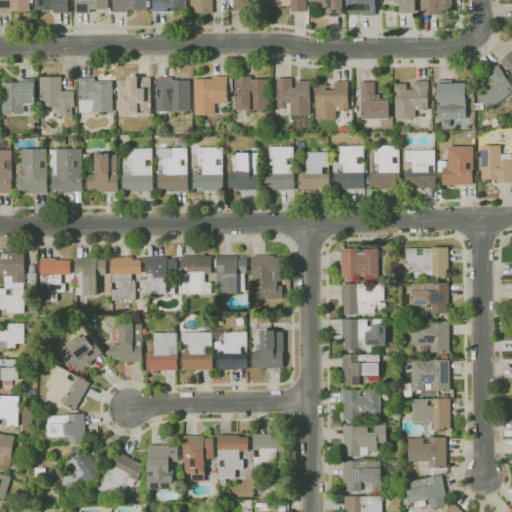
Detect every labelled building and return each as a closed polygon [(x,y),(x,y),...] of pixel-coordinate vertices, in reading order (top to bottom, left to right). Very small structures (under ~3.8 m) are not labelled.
[(0,13),(0,0),(31,0),(32,10),(13,11),(13,13),(0,13)] [(70,0),(70,13),(55,13),(55,9),(37,10),(37,6),(36,0),(70,0)] [(77,12),(76,0),(109,0),(110,8),(91,9),(91,12),(77,12)] [(130,12),(115,12),(114,0),(147,0),(148,9),(130,10),(130,12)] [(170,12),(154,12),(154,0),(187,0),(187,7),(170,7),(170,12)] [(214,0),(215,13),(192,13),(192,0),(214,0)] [(236,10),(236,0),(269,0),(269,5),(253,5),(253,9),(236,10)] [(308,0),(308,11),(292,11),(292,0),(308,0)] [(343,0),(344,15),(329,15),(329,14),(328,14),(328,7),(324,7),(324,2),(313,2),(313,0),(343,0)] [(377,15),(363,15),(363,12),(349,12),(349,0),(377,0),(377,10),(377,15)] [(417,0),(417,13),(402,13),(402,3),(397,3),(397,0),(417,0)] [(453,0),(454,14),(421,14),(421,11),(422,11),(422,0),(453,0)] [(511,71),(510,69),(509,70),(501,61),(511,51),(511,71)] [(511,93),(489,108),(478,92),(484,88),(494,81),(487,72),(500,64),(504,70),(504,71),(511,82),(511,93)] [(270,110),(253,110),(237,110),(237,75),(253,75),(253,79),(270,78),(270,110)] [(64,116),(60,112),(59,106),(41,106),(41,77),(63,76),(63,91),(76,91),(77,107),(73,107),(74,116),(64,116)] [(216,114),(196,114),(195,78),(213,78),(213,76),(229,76),(229,103),(216,103),(216,114)] [(140,115),(120,115),(119,82),(137,82),(137,77),(152,77),(152,83),(152,104),(140,104),(140,115)] [(169,111),(169,101),(158,101),(158,77),(173,77),(173,80),(191,80),(191,81),(193,81),(193,88),(191,88),(192,110),(169,111)] [(4,113),(3,82),(21,82),(21,79),(37,78),(37,103),(34,103),(34,105),(25,105),(26,113),(4,113)] [(114,112),(80,112),(80,78),(96,78),(96,81),(114,81),(114,112)] [(312,115),(292,115),(292,108),(289,108),(279,108),(279,102),(279,87),(278,87),(278,78),(293,78),(293,87),(298,87),(298,80),(312,80),(312,115)] [(453,118),(439,118),(439,79),(452,79),(452,83),(467,83),(467,86),(475,86),(475,97),(468,97),(468,107),(460,107),(460,108),(453,108),(453,118)] [(417,117),(396,117),(396,106),(397,106),(397,97),(393,97),(394,86),(396,86),(396,83),(408,83),(408,89),(415,89),(415,80),(430,80),(429,109),(420,109),(417,109),(417,117)] [(338,118),(317,118),(317,106),(317,84),(327,84),(327,90),(336,90),(336,81),(350,81),(350,110),(340,110),(340,107),(338,107),(338,118)] [(374,127),(365,127),(365,119),(364,119),(363,101),(361,101),(361,82),(376,82),(376,94),(381,94),(381,100),(391,100),(391,118),(374,118),(374,127)] [(366,188),(345,189),(345,186),(336,186),(335,172),(345,172),(345,164),(341,164),(340,146),(365,145),(365,156),(358,157),(358,163),(365,163),(365,172),(366,172),(366,188)] [(402,188),(379,189),(379,186),(371,186),(371,171),(378,171),(378,163),(375,163),(375,147),(376,147),(376,145),(400,145),(400,171),(401,171),(402,188)] [(511,182),(498,182),(498,179),(482,179),(482,145),(502,145),(502,159),(511,159),(511,182)] [(84,192),(62,192),(62,189),(53,190),(53,176),(51,176),(51,150),(58,150),(58,148),(73,148),(73,146),(78,146),(78,148),(83,148),(83,160),(83,167),(84,167),(84,175),(84,192)] [(296,189),(274,189),(274,187),(265,187),(265,173),(275,173),(274,164),(270,164),(270,163),(263,164),(262,156),(270,156),(270,147),(295,146),(295,173),(296,189)] [(474,184),(444,184),(444,171),(439,171),(439,160),(450,160),(450,146),(475,146),(475,169),(474,169),(474,184)] [(225,190),(203,190),(203,188),(194,188),(194,173),(204,173),(204,165),(200,165),(200,147),(224,147),(224,158),(217,158),(217,165),(224,165),(224,173),(225,173),(225,190)] [(28,193),(28,190),(18,190),(18,176),(17,161),(23,161),(22,149),(48,148),(49,192),(28,193)] [(139,191),(139,188),(124,189),(124,175),(127,175),(129,166),(129,149),(153,148),(153,159),(147,159),(147,166),(154,166),(154,174),(154,191),(139,191)] [(176,191),(168,191),(168,188),(160,188),(159,174),(161,174),(161,157),(160,157),(160,148),(188,148),(189,159),(182,159),(182,165),(188,165),(188,190),(176,191)] [(13,193),(0,193),(0,149),(13,149),(13,193)] [(438,187),(407,188),(407,170),(414,170),(414,162),(407,162),(407,150),(436,150),(437,172),(438,187)] [(260,190),(254,190),(239,190),(239,187),(230,187),(230,172),(239,172),(239,152),(259,152),(259,174),(260,174),(260,190)] [(331,189),(301,189),(300,171),(307,171),(307,152),(330,152),(330,173),(331,189)] [(98,191),(91,191),(91,189),(89,189),(89,174),(98,174),(98,170),(97,153),(111,153),(111,154),(118,154),(119,191),(98,191)] [(433,277),(416,277),(416,272),(416,264),(407,264),(407,248),(433,248),(433,247),(450,247),(450,269),(448,269),(448,277),(433,277)] [(360,278),(343,278),(343,248),(358,248),(365,248),(379,248),(379,277),(369,277),(369,276),(360,276),(360,278)] [(14,284),(6,284),(6,283),(0,283),(0,252),(3,252),(25,252),(25,271),(25,282),(14,283),(14,284)] [(246,293),(226,293),(226,292),(219,292),(218,272),(218,256),(239,255),(239,258),(248,258),(248,272),(246,272),(246,293)] [(284,299),(254,299),(254,287),(260,287),(260,281),(254,281),(254,272),(253,272),(253,255),(266,255),(274,255),(274,257),(283,257),(283,271),(282,271),(282,280),(279,280),(279,286),(284,286),(284,299)] [(59,301),(43,301),(43,290),(49,290),(49,284),(42,284),(42,275),(41,275),(41,258),(55,258),(55,256),(60,256),(60,260),(72,260),(72,274),(63,274),(63,278),(64,278),(64,282),(63,282),(63,283),(67,283),(67,292),(59,292),(59,301)] [(137,299),(113,300),(113,274),(112,274),(112,262),(108,263),(108,259),(112,259),(112,257),(126,257),(126,256),(134,256),(134,259),(142,259),(142,273),(133,273),(133,282),(137,282),(137,299)] [(176,294),(168,294),(168,293),(148,293),(148,273),(147,273),(147,257),(168,256),(168,259),(177,259),(177,274),(169,274),(169,277),(168,277),(168,284),(176,284),(176,294)] [(212,293),(183,294),(183,271),(183,256),(213,256),(213,274),(211,274),(211,282),(212,282),(212,293)] [(99,294),(77,294),(77,274),(77,257),(98,257),(98,260),(107,260),(107,275),(98,275),(99,294)] [(38,287),(29,287),(29,272),(37,272),(38,287)] [(448,313),(433,312),(433,304),(430,304),(430,305),(428,305),(428,308),(412,307),(412,290),(413,290),(413,283),(433,283),(433,282),(450,282),(450,304),(448,304),(448,313)] [(360,314),(345,314),(345,305),(343,305),(343,283),(360,283),(360,284),(368,284),(368,290),(374,290),(373,283),(386,283),(386,300),(377,300),(377,308),(368,308),(368,304),(360,304),(360,314)] [(0,288),(26,288),(26,313),(9,313),(8,309),(0,309),(0,288)] [(360,349),(346,349),(346,341),(344,341),(344,335),(343,335),(343,319),(344,319),(344,315),(347,315),(347,319),(360,319),(368,319),(368,326),(373,326),(373,325),(375,325),(375,319),(386,319),(386,325),(388,325),(388,345),(376,345),(376,349),(360,349)] [(415,355),(412,352),(412,345),(413,345),(413,321),(428,321),(428,322),(435,322),(435,321),(450,321),(451,352),(433,352),(433,345),(428,345),(428,355),(415,355)] [(0,330),(9,330),(9,323),(26,323),(26,343),(25,343),(25,345),(18,345),(18,343),(17,343),(17,347),(9,347),(9,340),(0,340),(0,330)] [(79,371),(74,364),(71,366),(64,357),(72,351),(69,346),(64,350),(57,341),(81,323),(95,341),(95,340),(104,353),(79,371)] [(144,361),(140,361),(132,361),(122,361),(122,359),(113,359),(113,344),(121,344),(121,323),(135,323),(144,323),(143,346),(144,346),(144,361)] [(179,370),(149,370),(148,342),(155,342),(155,332),(171,332),(171,327),(177,327),(177,332),(178,332),(178,347),(172,347),(172,354),(179,354),(179,370)] [(280,368),(273,368),(263,368),(263,366),(254,366),(254,351),(262,351),(262,330),(277,330),(277,332),(285,332),(285,352),(284,352),(285,368),(280,368)] [(184,370),(184,352),(191,352),(191,343),(184,344),(184,332),(213,332),(213,346),(207,346),(207,354),(214,353),(214,369),(184,370)] [(249,369),(219,369),(219,351),(226,351),(226,332),(248,332),(248,346),(242,346),(242,353),(249,353),(249,369)] [(361,385),(347,384),(344,384),(344,375),(344,354),(360,354),(381,354),(381,375),(365,374),(365,376),(361,376),(361,385)] [(434,394),(418,394),(418,390),(413,390),(413,360),(435,360),(435,359),(442,359),(442,354),(448,354),(448,360),(451,360),(451,390),(434,390),(434,394)] [(1,389),(0,389),(0,358),(1,358),(1,359),(20,359),(21,379),(5,379),(5,381),(1,381),(1,389)] [(77,409),(63,402),(62,404),(47,396),(51,388),(47,385),(58,365),(71,372),(68,378),(74,381),(78,375),(92,382),(77,409)] [(380,384),(370,384),(371,376),(381,376),(380,384)] [(382,420),(369,420),(369,413),(361,413),(361,420),(344,420),(344,389),(360,389),(360,390),(367,390),(367,389),(382,389),(382,420)] [(434,431),(428,431),(428,422),(414,422),(414,407),(409,408),(409,400),(414,400),(414,399),(428,399),(428,405),(436,405),(435,398),(442,398),(442,394),(449,394),(449,398),(451,398),(452,429),(434,429),(434,431)] [(19,425),(9,425),(9,418),(4,418),(4,419),(1,419),(0,425),(0,395),(20,396),(19,425)] [(70,444),(70,441),(61,442),(61,437),(50,437),(49,416),(70,415),(70,414),(86,413),(86,427),(86,428),(86,434),(84,434),(85,443),(70,444)] [(347,455),(347,441),(344,441),(344,425),(369,425),(369,432),(376,432),(376,425),(387,424),(388,443),(378,443),(379,450),(369,451),(369,455),(361,455),(347,455)] [(9,472),(0,470),(0,432),(17,436),(12,459),(13,459),(12,466),(10,465),(9,472)] [(227,485),(221,485),(221,478),(220,478),(220,450),(219,450),(219,434),(241,434),(241,437),(250,437),(250,451),(240,451),(240,460),(245,460),(245,468),(237,468),(237,478),(227,478),(227,485)] [(278,471),(255,471),(255,457),(262,457),(262,450),(255,450),(255,434),(285,434),(285,450),(278,450),(278,471)] [(206,481),(193,481),(193,473),(184,473),(184,451),(184,436),(205,436),(205,438),(214,437),(214,451),(215,451),(215,458),(206,458),(206,481)] [(411,476),(411,466),(410,466),(410,438),(425,437),(425,443),(432,443),(431,437),(447,437),(448,467),(430,468),(430,466),(419,466),(419,476),(411,476)] [(175,489),(149,489),(150,476),(155,476),(155,471),(149,471),(149,445),(171,445),(171,447),(180,447),(180,450),(182,450),(182,458),(180,458),(180,461),(179,461),(179,467),(175,467),(175,489)] [(71,496),(69,492),(66,494),(51,474),(74,457),(74,456),(85,447),(98,465),(97,466),(102,473),(90,482),(71,496)] [(120,500),(99,488),(112,465),(112,464),(120,451),(138,461),(137,463),(146,468),(139,481),(137,480),(133,487),(129,485),(120,500)] [(373,491),(373,482),(362,482),(362,490),(347,491),(347,482),(345,482),(345,460),(361,460),(361,461),(381,461),(382,468),(383,468),(383,482),(383,491),(373,491)] [(4,502),(0,500),(0,473),(12,477),(4,502)] [(432,508),(430,499),(411,503),(407,482),(427,478),(427,477),(443,474),(447,495),(445,495),(447,505),(432,508)] [(346,511),(346,496),(362,496),(383,496),(383,511),(346,511)] [(445,511),(454,502),(456,504),(464,511),(445,511)]
